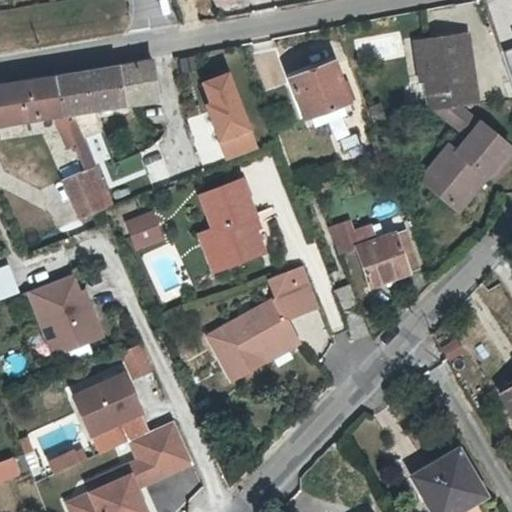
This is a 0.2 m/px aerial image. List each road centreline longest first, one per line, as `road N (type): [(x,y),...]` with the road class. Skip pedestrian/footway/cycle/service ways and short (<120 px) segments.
road 1 (residential): [(236,511),(511,228)]
road 2 (residential): [(361,0),(0,57)]
road 3 (residential): [(116,265),(225,511)]
